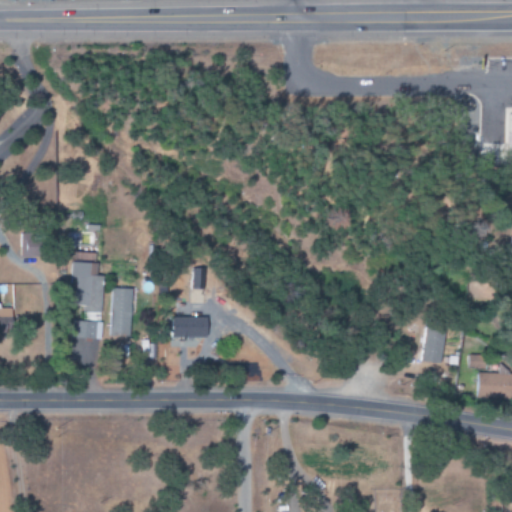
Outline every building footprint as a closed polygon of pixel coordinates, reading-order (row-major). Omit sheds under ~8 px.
[(19,257),(36,257),(36,233),(19,233),(19,257)] [(99,312),(100,275),(94,275),(95,253),(73,252),(73,262),(69,261),(68,277),(74,277),(73,306),(85,306),(85,312),(99,312)] [(201,289),(202,269),(189,268),(188,289),(201,289)] [(128,337),(129,288),(108,288),(107,337),(128,337)] [(0,339),(9,340),(8,308),(0,307),(0,339)] [(206,338),(206,318),(170,317),(170,337),(206,338)] [(86,321),(69,321),(69,338),(86,338),(86,321)] [(439,364),(444,329),(425,326),(419,360),(439,364)] [(482,355),(467,354),(466,368),(481,369),(482,355)] [(476,372),(477,396),(509,395),(509,372),(502,372),(476,372)]
